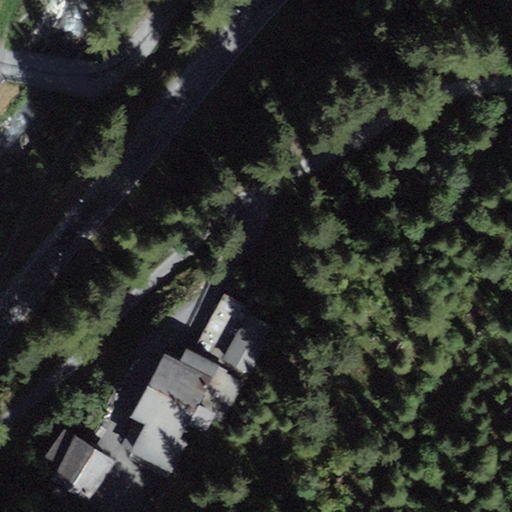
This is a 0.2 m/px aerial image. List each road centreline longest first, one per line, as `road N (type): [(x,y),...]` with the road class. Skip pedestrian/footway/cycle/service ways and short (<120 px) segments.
road 1 (tertiary): [(272,0),(167,113),(0,321)]
road 2 (track): [(291,172),(417,99),(511,83)]
road 3 (residential): [(175,0),(107,72),(4,61)]
